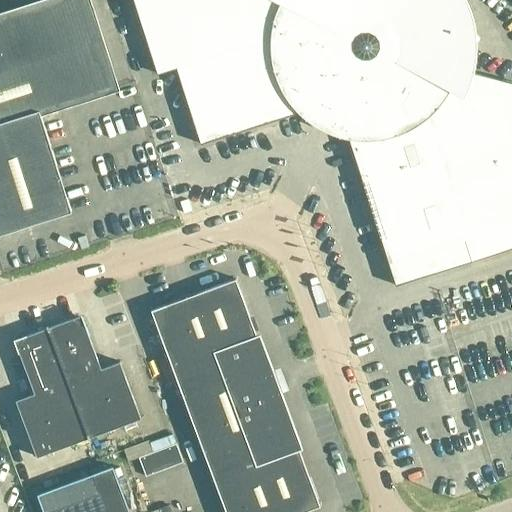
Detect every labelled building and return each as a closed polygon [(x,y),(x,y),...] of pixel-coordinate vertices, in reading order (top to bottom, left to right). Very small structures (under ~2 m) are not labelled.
[(0,234),(71,211),(39,112),(115,88),(87,0),(50,0),(0,16),(0,234)] [(460,26),(459,22),(458,16),(457,13),(456,10),(453,3),(451,0),(133,0),(157,74),(176,68),(200,143),(303,111),(304,108),(349,131),(347,134),(389,264),(465,240),(471,261),(511,247),(511,81),(459,67),(460,61),(461,58),(462,51),(462,45),(462,42),(462,35),(461,29),(460,26)] [(302,448),(260,333),(256,334),(235,278),(151,309),(225,511),(301,511),(320,505),(299,449),(302,448)] [(141,418),(120,360),(101,367),(89,335),(88,332),(87,332),(82,317),(78,316),(63,321),(61,321),(60,321),(60,322),(58,322),(48,326),(48,324),(47,325),(89,439),(90,438),(90,437),(141,418)] [(511,318),(497,321),(500,343),(511,341),(511,318)] [(89,439),(47,325),(46,325),(46,327),(35,331),(34,331),(32,332),(32,333),(17,338),(15,342),(21,357),(20,357),(21,359),(21,360),(22,361),(34,392),(15,400),(36,457),(80,440),(88,438),(88,439),(89,439)] [(485,328),(492,351),(502,348),(494,325),(485,328)] [(183,462),(176,443),(138,457),(145,476),(183,462)] [(129,511),(113,465),(36,494),(43,511),(129,511)]
